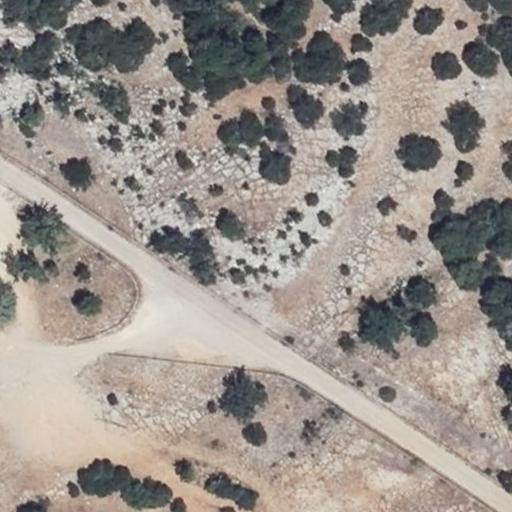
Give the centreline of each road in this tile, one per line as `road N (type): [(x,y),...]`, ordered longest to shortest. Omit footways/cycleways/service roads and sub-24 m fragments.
road 1 (unclassified): [(0,156),(511,504)]
road 2 (track): [(228,511),(138,457),(32,365)]
road 3 (track): [(0,359),(32,365),(119,347),(210,299)]
